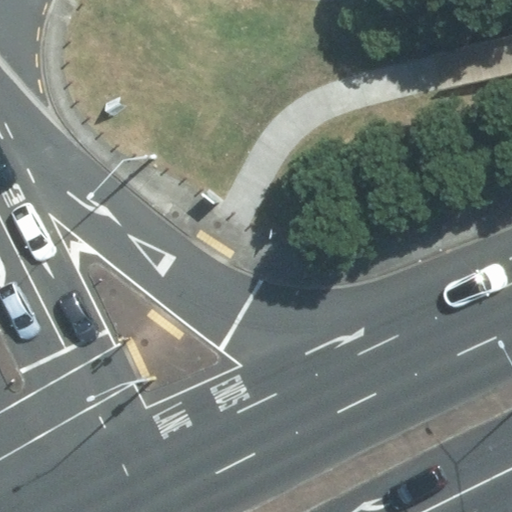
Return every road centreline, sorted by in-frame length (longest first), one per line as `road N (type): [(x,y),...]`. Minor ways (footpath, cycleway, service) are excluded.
road 1 (primary): [(0,189),(245,304),(448,358)]
road 2 (primary): [(142,504),(448,358)]
road 3 (secondary): [(0,206),(142,504)]
